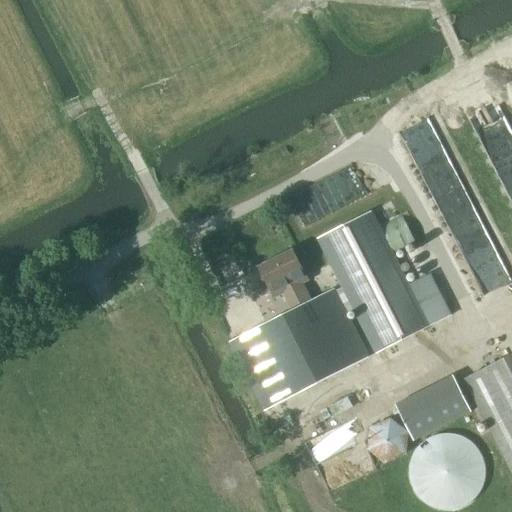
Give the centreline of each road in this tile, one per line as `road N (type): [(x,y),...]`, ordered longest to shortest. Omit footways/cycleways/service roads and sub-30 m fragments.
road 1 (track): [(135,243),(167,227),(199,230),(316,172),(419,93),(511,47)]
road 2 (track): [(167,227),(93,90)]
road 3 (unclassified): [(0,314),(135,243)]
road 4 (track): [(88,267),(143,381)]
